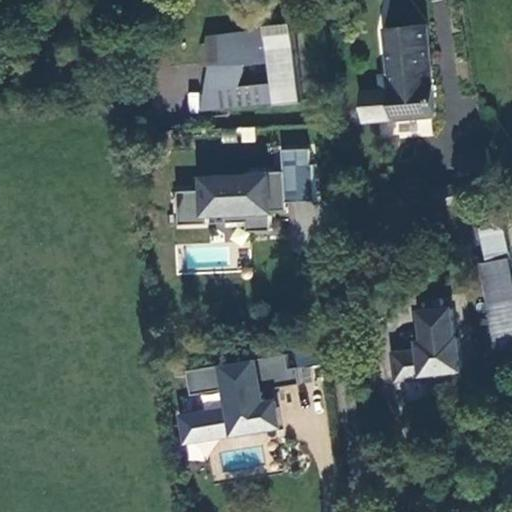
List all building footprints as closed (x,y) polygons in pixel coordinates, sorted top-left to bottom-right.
[(419,23),(377,28),(381,52),(383,74),(373,75),(375,88),(355,91),(359,121),(437,113),(426,22),(419,23)] [(297,24),(263,27),(272,106),(306,102),(297,24)] [(258,30),(206,37),(210,71),(202,108),(233,110),(267,105),(265,86),(239,86),(246,66),(262,64),(258,30)] [(481,149),(459,155),(469,191),(497,183),(487,147),(481,149)] [(283,173),(196,177),(197,191),(176,192),(178,226),(244,223),(245,232),(272,230),(271,211),(284,210),(284,205),(315,204),(312,150),(282,151),(283,173)] [(462,183),(433,189),(437,207),(465,201),(462,183)] [(511,346),(511,255),(504,210),(481,213),(490,261),(483,263),(497,349),(511,346)] [(454,305),(414,311),(419,348),(393,352),(397,383),(464,374),(454,305)] [(286,357),(259,361),(263,390),(301,385),(298,368),(287,370),(286,357)] [(259,361),(216,367),(222,407),(178,414),(183,445),(282,431),(278,399),(265,401),(263,390),(259,361)] [(212,368),(187,371),(190,394),(215,390),(212,368)]
